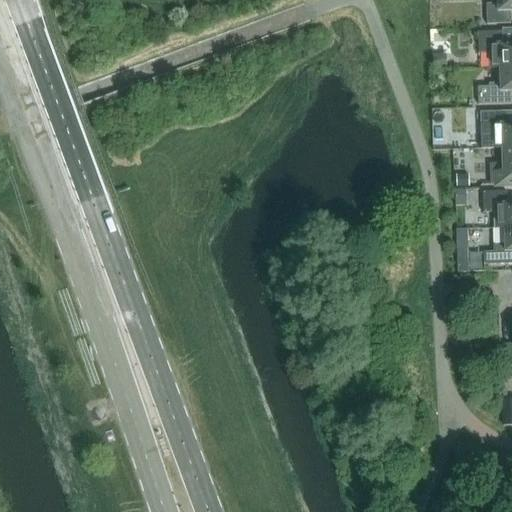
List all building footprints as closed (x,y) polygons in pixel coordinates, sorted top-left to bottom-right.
[(511,0),(496,0),(497,4),(485,4),(486,25),(510,24),(510,12),(511,11),(511,0)] [(489,69),(499,69),(499,68),(511,67),(511,44),(502,44),(501,32),(477,33),(478,54),(489,53),(489,69)] [(444,56),(432,56),(432,68),(444,68),(444,56)] [(488,84),(488,87),(477,87),(477,105),(511,104),(511,67),(499,68),(499,69),(499,84),(488,84)] [(492,149),(501,149),(511,148),(511,124),(504,125),(504,112),(480,113),(480,134),(491,133),(492,149)] [(489,185),(511,184),(511,148),(501,149),(501,164),(489,164),(489,185)] [(468,175),(456,175),(456,187),(468,187),(468,175)] [(467,190),(455,191),(456,200),(467,200),(467,190)] [(494,229),(503,229),(503,228),(511,228),(511,204),(506,205),(506,192),(482,193),(482,214),(494,213),(494,229)] [(511,264),(511,228),(503,228),(503,229),(494,229),(495,244),(493,244),(493,252),(483,252),(483,265),(493,265),(511,264)] [(458,261),(456,261),(456,274),(468,274),(467,272),(467,269),(467,261),(460,261),(458,261)] [(511,412),(502,413),(502,426),(511,425),(511,412)]
